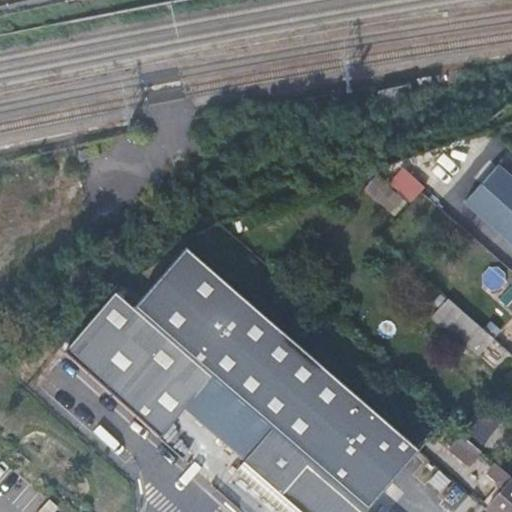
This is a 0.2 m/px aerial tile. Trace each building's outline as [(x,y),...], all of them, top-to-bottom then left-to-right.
[(511,156),(509,154),(498,166),(511,177),(511,156)] [(399,159),(369,191),(396,215),(425,183),(399,159)] [(511,177),(498,166),(465,203),(511,244),(511,177)] [(480,280),(495,294),(509,279),(494,265),(480,280)] [(184,410),(211,378),(115,294),(62,356),(158,440),(184,410)] [(488,334),(463,311),(450,326),(466,342),(469,339),(478,346),(480,343),(488,334)] [(511,354),(488,334),(480,343),(503,364),(511,354)] [(511,354),(503,364),(511,371),(511,354)] [(244,461),(271,430),(211,378),(184,410),(244,461)] [(280,511),(365,511),(271,430),(244,461),(234,472),(280,511)] [(449,448),(470,466),(483,451),(462,433),(449,448)] [(441,473),(426,492),(452,511),(468,492),(441,473)] [(486,511),(511,511),(511,483),(502,474),(499,479),(508,489),(486,511)] [(476,482),(471,487),(483,498),(488,494),(476,482)] [(23,511),(24,511),(36,511),(47,501),(40,493),(23,511)]
